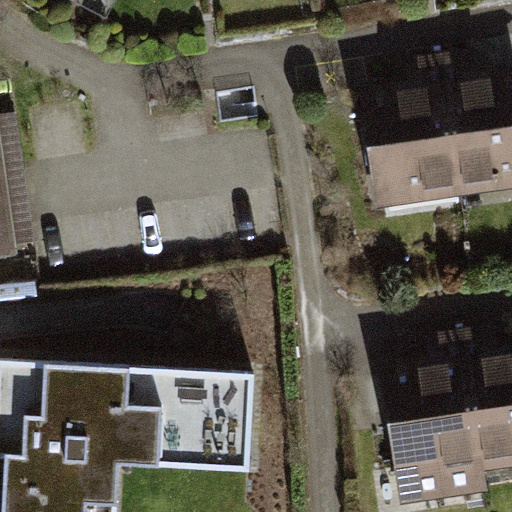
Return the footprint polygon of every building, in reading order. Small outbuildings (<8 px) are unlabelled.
[(464,195),(511,188),(511,69),(479,74),(476,49),(444,53),(464,195)] [(378,206),(464,195),(444,53),(398,61),(401,84),(362,89),(378,206)] [(0,249),(11,247),(0,170),(0,249)] [(480,471),(511,466),(511,345),(498,348),(494,320),(461,324),(480,471)] [(480,471),(461,324),(423,330),(427,358),(376,366),(399,511),(487,497),(480,471)] [(253,468),(260,374),(0,357),(0,454),(8,455),(3,511),(112,511),(116,459),(253,468)]
